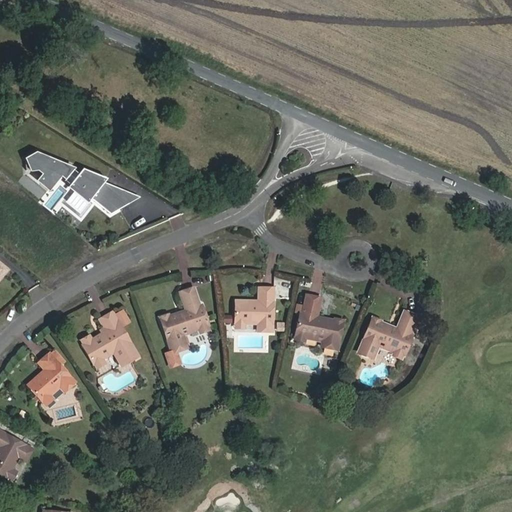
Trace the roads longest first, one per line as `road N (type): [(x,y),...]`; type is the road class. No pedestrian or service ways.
road 1 (tertiary): [(300,118),(27,0)]
road 2 (residential): [(248,209),(121,263),(0,349)]
road 3 (tertiary): [(511,206),(359,140)]
